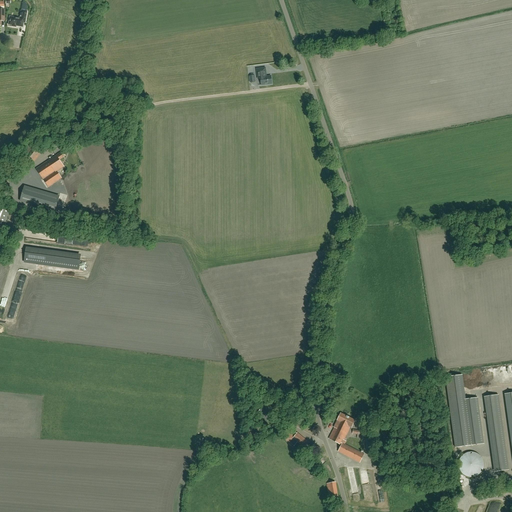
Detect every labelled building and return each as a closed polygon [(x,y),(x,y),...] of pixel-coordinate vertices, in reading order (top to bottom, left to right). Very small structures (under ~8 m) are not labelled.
[(16,26),(18,26),(22,27),(23,23),(25,23),(27,11),(21,11),(20,18),(10,17),(8,25),(12,26),(12,27),(15,27),(16,26)] [(271,76),(266,77),(265,69),(261,70),(261,69),(257,69),(258,77),(259,77),(259,79),(261,79),(261,85),(272,84),(271,76)] [(41,154),(33,147),(30,144),(23,153),(26,155),(25,158),(22,161),(28,166),(31,162),(33,164),(41,154)] [(59,160),(65,156),(62,152),(36,169),(48,188),(61,179),(57,172),(58,171),(59,171),(60,170),(64,167),(59,160)] [(55,211),(54,211),(55,211),(56,206),(59,197),(58,199),(24,189),(25,187),(22,196),(21,201),(21,202),(21,201),(55,211)] [(0,234),(1,235),(8,217),(11,211),(0,206),(0,234)] [(79,269),(80,258),(26,251),(24,262),(79,269)] [(455,448),(466,447),(456,376),(445,378),(455,448)] [(498,396),(487,397),(497,472),(508,470),(498,396)] [(477,398),(466,400),(473,446),(484,444),(477,398)] [(383,415),(388,404),(382,401),(377,411),(383,415)] [(263,420),(266,423),(273,415),(275,413),(265,404),(257,414),(263,420)] [(355,421),(346,416),(341,413),(333,428),(334,428),(329,439),(341,445),(338,452),(360,463),(364,454),(345,444),(346,441),(344,440),(350,428),(351,428),(355,421)] [(294,446),(301,437),(292,430),(286,439),(294,446)] [(303,439),(299,444),(304,447),(305,449),(309,443),(307,442),(303,439)] [(483,467),(483,465),(483,463),(482,460),(481,458),(480,456),(478,454),(476,453),(474,452),(471,452),(469,452),(466,453),(464,454),(462,455),(460,457),(459,459),(458,461),(458,463),(458,466),(458,468),(459,470),(460,472),(462,474),(464,476),(466,477),(468,477),(471,477),(473,477),(475,476),(477,475),(479,474),(481,472),(482,470),(483,467)] [(329,497),(337,496),(335,483),(327,484),(329,497)] [(491,503),(486,511),(500,511),(502,508),(491,503)]
